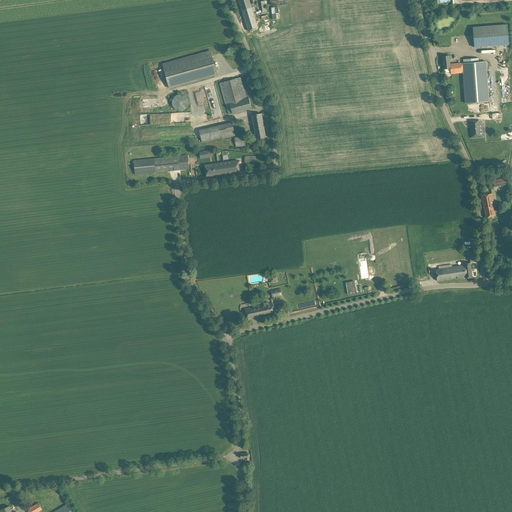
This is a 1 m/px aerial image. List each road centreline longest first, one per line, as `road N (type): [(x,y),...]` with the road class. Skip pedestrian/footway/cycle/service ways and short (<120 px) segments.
road 1 (unclassified): [(227,338),(189,281),(177,193),(189,182),(274,169),(269,101),(227,0)]
road 2 (unclassified): [(482,282),(473,178),(447,120),(416,0)]
road 3 (unclassified): [(227,338),(482,282)]
road 4 (unclassified): [(0,491),(236,455)]
